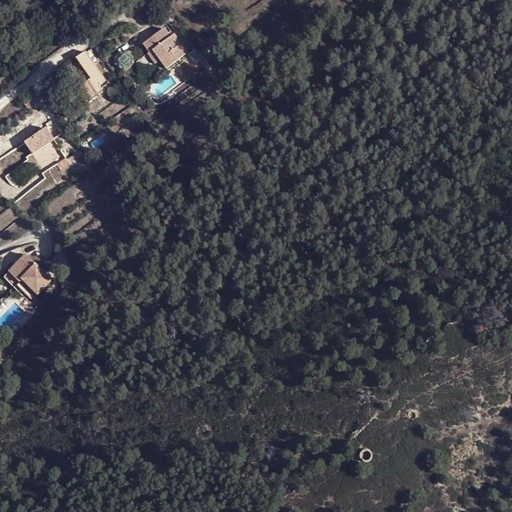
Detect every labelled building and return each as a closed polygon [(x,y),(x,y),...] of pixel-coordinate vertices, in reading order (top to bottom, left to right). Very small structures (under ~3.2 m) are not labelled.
[(164,27),(143,43),(149,51),(153,49),(160,58),(167,66),(187,50),(173,32),(170,35),(166,38),(163,35),(167,32),(164,27)] [(155,62),(160,58),(153,49),(149,51),(147,53),(155,62)] [(88,97),(91,102),(104,93),(99,86),(105,81),(85,53),(76,60),(90,79),(76,89),(84,100),(88,97)] [(32,105),(35,109),(41,104),(33,93),(22,102),(27,109),(32,105)] [(23,143),(32,158),(55,143),(45,128),(23,143)] [(51,147),(38,157),(42,162),(36,166),(43,175),(49,172),(52,177),(70,164),(67,159),(77,153),(70,142),(56,154),(51,147)] [(52,177),(57,184),(76,172),(70,164),(52,177)] [(37,274),(34,270),(20,251),(1,266),(9,276),(3,281),(7,287),(13,282),(16,280),(25,293),(27,291),(24,285),(37,274)] [(44,262),(20,251),(34,270),(44,262)] [(0,266),(0,277),(3,281),(9,276),(1,266),(0,266)] [(42,280),(37,274),(24,285),(27,291),(42,280)] [(22,294),(25,293),(16,280),(13,282),(22,294)]
